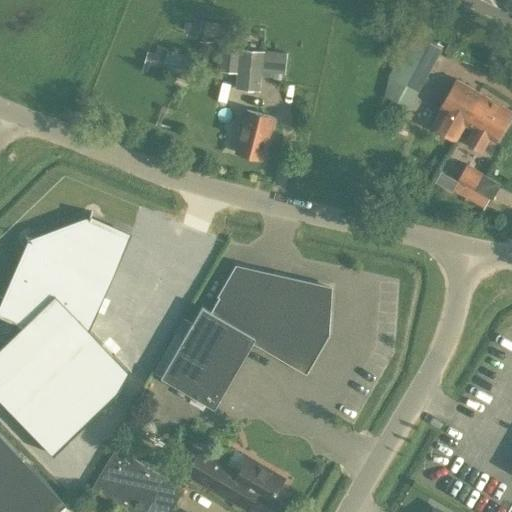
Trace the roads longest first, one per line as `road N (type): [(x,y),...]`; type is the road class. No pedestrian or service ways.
road 1 (unclassified): [(480,251),(164,176),(4,113)]
road 2 (unclassified): [(348,511),(413,399),(480,251)]
